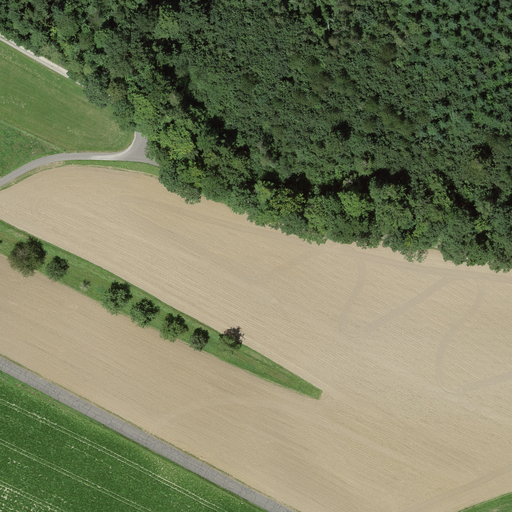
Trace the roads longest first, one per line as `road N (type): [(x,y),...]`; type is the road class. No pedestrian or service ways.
road 1 (track): [(511,250),(385,237),(276,209),(187,174),(150,149),(135,115),(0,36)]
road 2 (residential): [(287,511),(0,361)]
road 3 (track): [(0,181),(51,158),(150,149)]
